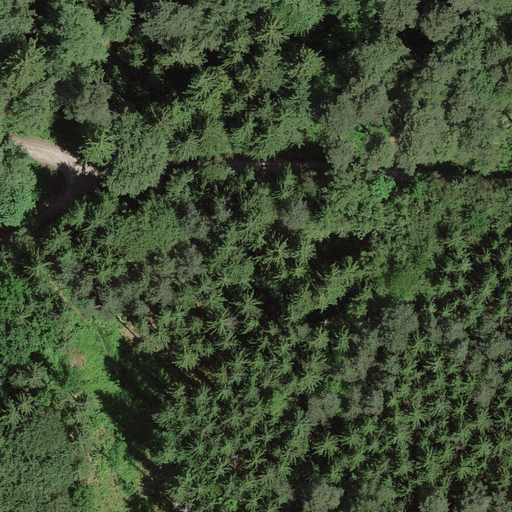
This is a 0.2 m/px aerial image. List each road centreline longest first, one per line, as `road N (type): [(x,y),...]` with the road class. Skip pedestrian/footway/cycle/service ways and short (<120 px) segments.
road 1 (track): [(0,141),(101,175),(352,172)]
road 2 (track): [(352,172),(511,185)]
road 3 (track): [(101,175),(0,247)]
